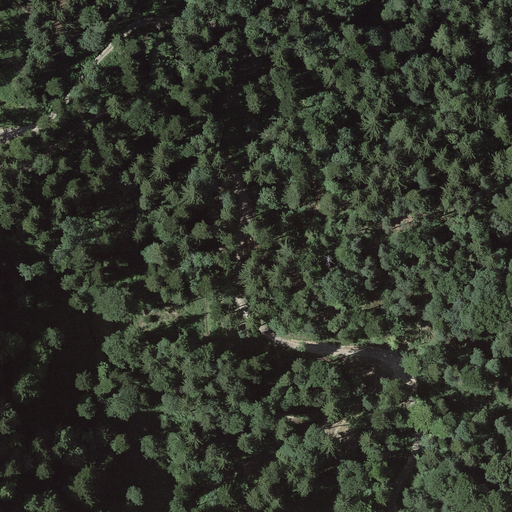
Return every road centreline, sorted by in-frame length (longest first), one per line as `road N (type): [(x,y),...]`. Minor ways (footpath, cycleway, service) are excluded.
road 1 (track): [(397,511),(421,434),(418,394),(389,361),(366,351),(312,349),(266,330),(245,295),(242,195),(215,154),(139,103),(34,170),(0,168)]
road 2 (track): [(0,135),(55,114),(119,39),(161,14),(206,11),(469,48),(511,47)]
